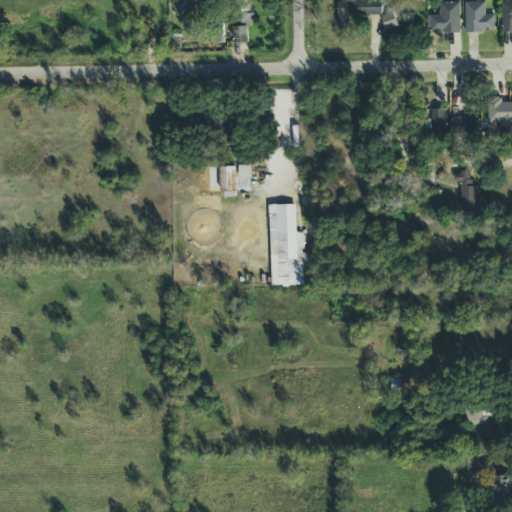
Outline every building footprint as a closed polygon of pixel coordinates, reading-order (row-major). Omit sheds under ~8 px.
[(381,1),(337,2),(337,27),(349,27),(349,16),(381,16),(381,1)] [(501,33),(511,33),(511,2),(502,2),(501,33)] [(459,34),(459,3),(439,3),(439,16),(427,16),(426,33),(459,34)] [(493,15),(484,15),(484,3),(464,3),(464,33),(494,33),(493,15)] [(235,44),(251,43),(249,4),(233,5),(235,44)] [(397,27),(392,12),(380,16),(385,31),(397,27)] [(223,27),(211,27),(211,43),(223,43),(223,27)] [(511,125),(511,103),(501,103),(501,98),(487,98),(487,125),(511,125)] [(447,137),(447,110),(431,110),(431,137),(447,137)] [(236,114),(204,113),(204,131),(236,131),(236,114)] [(475,119),(452,119),(452,138),(475,138),(475,119)] [(409,135),(391,135),(391,162),(409,162),(409,135)] [(220,191),(235,191),(235,167),(220,167),(220,191)] [(239,167),(240,179),(251,179),(250,167),(239,167)] [(478,187),(472,187),(472,173),(461,173),(461,211),(478,211),(478,187)] [(272,287),(303,286),(303,267),(306,267),(305,234),(297,234),(296,206),(269,207),(272,287)] [(410,392),(409,379),(391,379),(392,392),(410,392)] [(462,402),(462,426),(491,426),(491,402),(462,402)] [(485,474),(485,455),(467,455),(467,474),(485,474)] [(511,500),(511,476),(493,476),(493,500),(511,500)]
